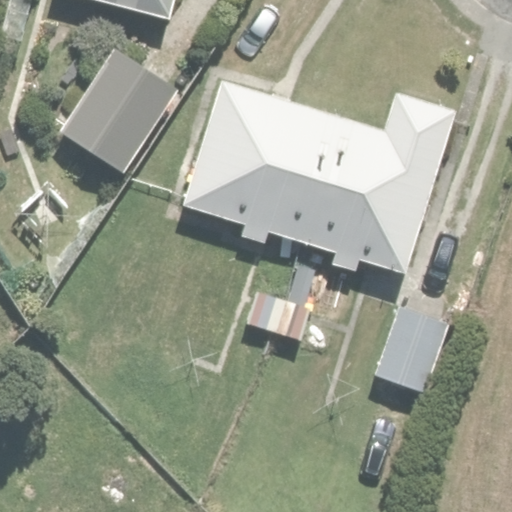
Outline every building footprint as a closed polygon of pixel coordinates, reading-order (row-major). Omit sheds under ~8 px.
[(105,0),(183,18),(186,0),(105,0)] [(116,56),(69,27),(24,102),(139,171),(191,85),(124,44),(116,56)] [(390,125),(229,77),(192,203),(255,221),(249,239),(272,245),(276,230),(340,249),(337,260),(362,267),(366,256),(416,271),(464,109),(400,90),(390,125)] [(308,302),(255,287),(246,319),(299,334),(308,302)] [(459,322),(401,302),(378,370),(436,390),(459,322)]
